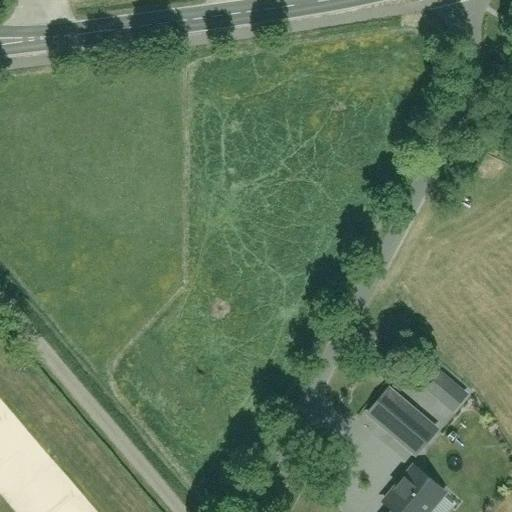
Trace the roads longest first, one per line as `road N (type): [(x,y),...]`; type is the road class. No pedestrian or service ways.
road 1 (residential): [(461,0),(461,107),(403,240),(258,511)]
road 2 (tertiary): [(0,51),(341,0)]
road 3 (residential): [(0,304),(175,511)]
